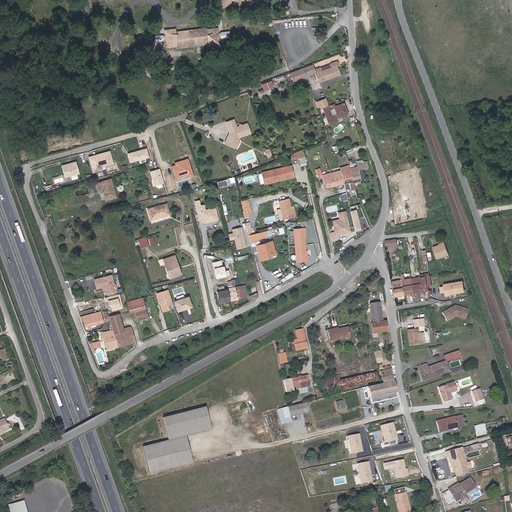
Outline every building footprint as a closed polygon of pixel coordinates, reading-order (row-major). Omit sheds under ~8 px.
[(219,44),(217,28),(208,30),(209,32),(206,32),(206,30),(206,28),(176,32),(175,31),(173,32),(173,29),(164,31),(166,46),(177,45),(177,47),(208,43),(208,45),(219,44)] [(340,74),(336,66),(338,65),(337,61),(331,64),(332,67),(320,71),(319,68),(314,70),(315,73),(318,82),(340,74)] [(293,81),(315,73),(314,70),(312,65),(290,74),(293,81)] [(273,86),(271,81),(261,84),(263,90),(273,86)] [(328,106),(325,99),(318,101),(321,108),(328,106)] [(337,118),(347,114),(343,103),(334,107),(333,104),(328,106),(329,109),(324,111),(329,124),(338,120),(337,118)] [(238,138),(250,133),(247,124),(241,125),(240,124),(239,126),(236,127),(233,120),(225,123),(229,131),(229,130),(230,132),(229,136),(228,136),(224,143),(234,147),(238,138)] [(304,154),(302,149),(289,155),(291,159),(295,157),(296,157),(304,154)] [(92,156),(93,159),(89,160),(93,172),(97,171),(96,168),(100,166),(112,163),(109,151),(92,156)] [(176,179),(193,174),(188,158),(171,163),(176,179)] [(79,174),(75,162),(61,166),(64,178),(79,174)] [(361,180),(359,170),(361,169),(366,168),(364,162),(356,164),(357,166),(349,168),(353,182),(361,180)] [(264,184),(293,177),(291,166),(261,173),(262,174),(264,183),(264,184)] [(336,185),(332,173),(331,173),(322,175),(320,168),(315,170),(318,177),(322,176),(325,184),(326,188),(334,186),(336,185)] [(349,168),(341,170),(344,184),(345,186),(346,192),(347,195),(350,194),(349,191),(355,189),(353,184),(353,182),(349,168)] [(344,184),(341,170),(332,173),(336,185),(344,184)] [(217,181),(219,191),(230,189),(229,184),(235,183),(234,177),(217,181)] [(116,197),(111,179),(96,183),(99,193),(104,192),(106,200),(116,197)] [(250,209),(247,199),(241,201),(244,211),(250,209)] [(293,217),(290,207),(288,199),(279,201),(281,209),(283,218),(283,219),(293,217)] [(217,219),(214,208),(205,210),(203,205),(200,206),(199,200),(195,201),(199,219),(203,219),(206,219),(206,221),(211,220),(211,221),(217,219)] [(169,215),(166,204),(147,209),(150,220),(169,215)] [(252,217),(250,209),(244,211),(242,211),(244,219),(252,217)] [(360,230),(356,210),(351,211),(355,231),(360,230)] [(330,233),(332,242),(339,240),(338,235),(341,235),(341,233),(343,233),(343,234),(350,232),(345,211),(338,213),(339,219),(337,224),(333,225),(335,232),(330,233)] [(364,217),(359,219),(363,228),(368,226),(364,217)] [(241,227),(232,229),(233,233),(228,234),(229,240),(232,239),(232,237),(234,237),(234,239),(237,249),(245,247),(241,227)] [(305,244),(303,233),(305,233),(304,228),(294,229),(295,245),(305,244)] [(258,241),(258,239),(266,237),(264,231),(248,235),(250,243),(258,241)] [(148,245),(146,237),(138,240),(140,247),(148,245)] [(275,254),(271,241),(256,246),(261,260),(269,258),(268,256),(271,255),(275,254)] [(318,243),(306,244),(308,254),(316,253),(315,247),(318,247),(318,243)] [(307,261),(307,256),(306,256),(305,244),(295,245),(297,262),(307,261)] [(448,255),(445,244),(440,245),(432,247),(437,259),(448,255)] [(180,274),(179,269),(177,269),(174,260),(175,260),(174,256),(163,259),(163,260),(164,263),(169,278),(180,274)] [(93,280),(96,289),(100,288),(102,287),(102,286),(105,286),(105,287),(105,289),(107,295),(116,292),(115,288),(116,287),(115,283),(113,282),(110,274),(101,277),(99,278),(93,280)] [(413,293),(411,279),(411,278),(404,279),(403,274),(401,274),(402,280),(405,294),(413,293)] [(422,291),(420,277),(411,279),(413,293),(422,291)] [(405,294),(402,280),(391,282),(392,287),(394,287),(395,296),(405,294)] [(464,291),(463,281),(443,284),(445,296),(450,295),(450,294),(464,291)] [(245,298),(244,292),(242,292),(240,286),(228,289),(230,301),(234,300),(234,302),(238,302),(237,299),(245,298)] [(172,304),(168,289),(156,293),(162,312),(168,310),(167,305),(172,304)] [(230,301),(228,289),(217,291),(219,303),(230,301)] [(191,306),(188,297),(174,301),(177,310),(185,308),(191,306)] [(147,318),(143,302),(144,302),(142,298),(127,302),(129,311),(134,310),(137,321),(147,318)] [(382,322),(380,303),(370,304),(372,323),(371,324),(372,333),(372,337),(377,337),(377,333),(387,331),(386,322),(382,322)] [(465,319),(468,310),(455,306),(442,313),(446,321),(456,316),(465,319)] [(102,319),(101,317),(100,313),(91,315),(92,319),(84,321),(86,326),(101,323),(100,320),(102,319)] [(134,342),(130,328),(129,327),(122,329),(120,323),(118,314),(109,317),(113,330),(117,347),(134,342)] [(422,327),(421,319),(413,320),(414,328),(422,327)] [(349,337),(347,327),(338,330),(335,330),(335,329),(327,330),(330,341),(349,337)] [(306,348),(302,329),(298,330),(299,334),(297,335),(298,339),(299,344),(295,345),(296,350),(306,348)] [(424,343),(423,333),(418,334),(418,329),(407,330),(409,346),(419,344),(419,343),(424,343)] [(117,347),(113,330),(102,333),(102,332),(100,332),(102,339),(105,338),(105,340),(108,350),(117,347)] [(90,343),(92,349),(101,346),(99,340),(90,343)] [(437,349),(437,346),(428,347),(430,355),(432,354),(431,350),(437,349)] [(458,351),(443,356),(445,361),(460,356),(458,351)] [(444,373),(441,363),(427,368),(426,364),(419,367),(424,380),(444,373)] [(393,382),(390,369),(383,371),(381,371),(383,382),(383,384),(385,394),(396,392),(393,381),(393,382)] [(322,392),(378,380),(376,372),(339,380),(338,375),(319,379),(322,392)] [(306,387),(305,381),(308,381),(307,375),(284,380),(286,391),(292,390),(292,388),(298,386),(299,388),(306,387)] [(449,393),(457,390),(454,382),(439,387),(444,402),(452,399),(449,393)] [(383,384),(368,387),(371,403),(397,397),(396,392),(385,394),(383,384)] [(483,399),(479,389),(472,391),(476,402),(483,399)] [(344,408),(342,401),(336,402),(338,410),(344,408)] [(290,417),(309,412),(306,402),(289,406),(287,407),(290,417)] [(162,417),(167,439),(142,445),(148,472),(191,461),(184,435),(210,428),(205,407),(162,417)] [(290,417),(287,407),(277,409),(281,424),(291,422),(290,417)] [(457,425),(455,417),(436,422),(438,432),(448,430),(447,428),(457,425)] [(0,433),(9,429),(4,419),(0,420),(0,433)] [(486,430),(484,424),(474,426),(475,432),(483,431),(486,430)] [(394,457),(390,441),(380,444),(385,460),(394,457)] [(466,463),(462,448),(445,452),(446,457),(448,457),(450,463),(451,463),(454,462),(454,463),(453,465),(455,472),(467,468),(466,463)] [(396,478),(408,475),(405,458),(383,463),(385,469),(394,468),(396,478)] [(465,493),(475,487),(469,478),(459,485),(453,488),(452,487),(448,489),(456,501),(460,499),(459,497),(465,493)] [(410,511),(405,492),(395,495),(399,511),(410,511)] [(26,511),(24,500),(7,505),(9,511),(26,511)]
